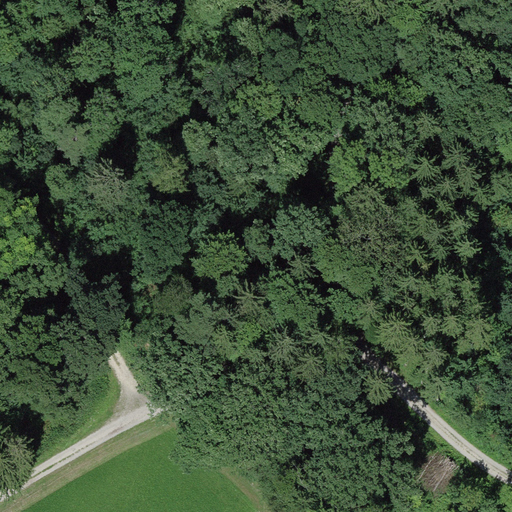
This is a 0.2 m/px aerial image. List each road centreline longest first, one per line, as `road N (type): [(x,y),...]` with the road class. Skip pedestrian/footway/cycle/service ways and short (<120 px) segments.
road 1 (track): [(351,0),(329,320),(475,458),(511,474)]
road 2 (track): [(0,492),(144,408),(329,320)]
road 3 (track): [(0,198),(35,219),(64,253),(144,408)]
